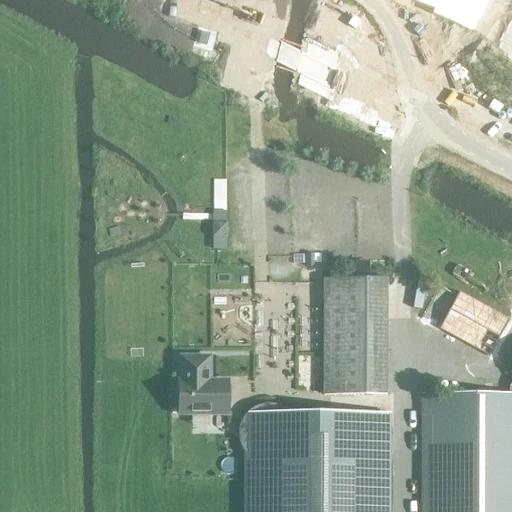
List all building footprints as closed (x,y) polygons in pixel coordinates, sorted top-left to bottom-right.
[(214,211),(214,223),(228,224),(229,212),(214,211)] [(214,223),(213,239),(228,239),(228,224),(214,223)] [(213,239),(213,258),(227,259),(228,239),(213,239)] [(320,254),(305,255),(305,263),(305,267),(314,267),(313,263),(321,263),(320,254)] [(369,268),(347,268),(347,280),(369,280),(369,268)] [(444,279),(423,316),(489,353),(509,316),(444,279)] [(322,281),(321,394),(383,395),(385,282),(322,281)] [(180,382),(178,382),(178,415),(193,415),(193,410),(206,410),(206,415),(227,415),(227,382),(209,382),(209,357),(180,357),(180,382)] [(511,511),(511,371),(510,374),(511,375),(511,381),(508,388),(508,396),(421,396),(420,511),(511,511)] [(238,431),(238,435),(238,439),(239,443),(240,446),(242,450),(244,453),(247,456),(247,457),(247,480),(246,511),(388,511),(389,477),(388,416),(330,415),(291,415),(290,413),(287,411),(283,408),(280,407),(276,405),(272,405),(268,404),(264,405),(260,405),(256,407),(253,408),(250,410),(250,411),(247,413),(244,416),(242,420),(240,423),(239,427),(238,431)]
